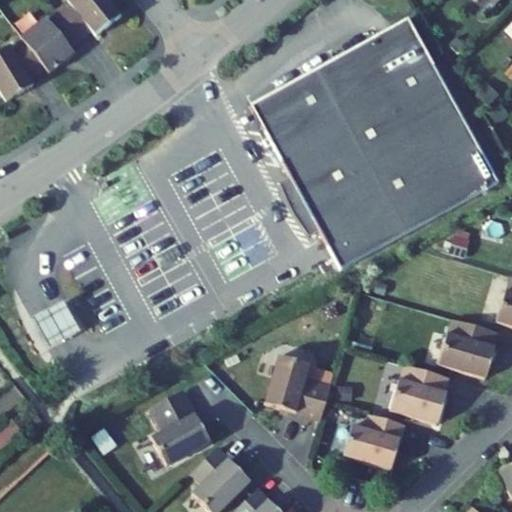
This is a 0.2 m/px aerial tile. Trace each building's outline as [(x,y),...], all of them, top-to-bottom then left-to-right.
[(57,12),(80,41),(91,33),(95,38),(121,18),(106,0),(69,0),(67,2),(68,3),(57,12)] [(57,12),(46,21),(45,20),(20,40),(21,41),(44,71),(48,75),(73,55),(70,50),(80,41),(57,12)] [(498,185),(408,21),(250,106),(289,178),(319,233),(336,264),(340,272),(498,185)] [(44,71),(21,41),(10,49),(10,48),(0,53),(0,95),(5,103),(33,86),(30,82),(44,71)] [(487,106),(496,97),(485,87),(477,96),(487,106)] [(496,125),(507,117),(499,106),(488,114),(496,125)] [(319,233),(289,178),(278,184),(282,192),(283,196),(286,204),(289,210),(292,215),(296,223),(302,230),(308,239),(319,233)] [(505,293),(496,324),(511,328),(511,279),(507,294),(505,293)] [(31,320),(48,350),(79,334),(62,302),(31,320)] [(446,336),(437,366),(484,380),(494,349),(492,349),(497,335),(452,322),(448,336),(446,336)] [(309,368),(277,359),(264,406),(295,415),(295,414),(320,421),(325,404),(330,387),(306,380),(309,368)] [(398,381),(389,412),(436,426),(446,395),(445,395),(449,380),(404,367),(400,382),(398,381)] [(166,468),(210,445),(194,416),(193,416),(181,393),(150,410),(162,432),(150,438),(166,468)] [(402,427),(368,416),(364,430),(352,426),(343,459),(390,473),(399,442),(398,441),(402,427)] [(0,427),(0,452),(23,434),(11,418),(0,427)] [(216,451),(190,476),(200,486),(191,495),(206,511),(221,511),(250,485),(228,462),(227,463),(216,451)] [(511,467),(498,475),(511,501),(511,467)] [(256,492),(235,511),(276,511),(268,503),(267,504),(256,492)] [(485,498),(491,506),(499,500),(493,492),(485,498)]
